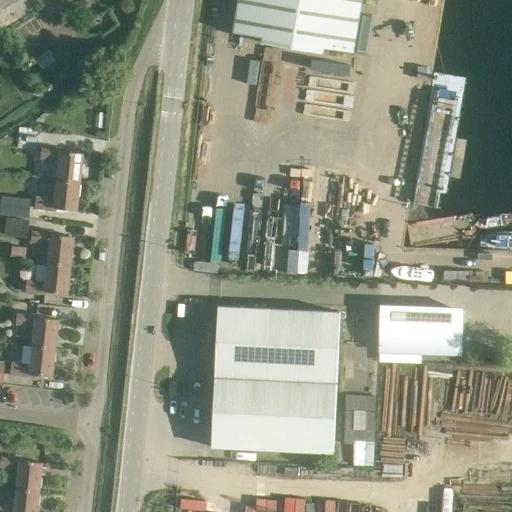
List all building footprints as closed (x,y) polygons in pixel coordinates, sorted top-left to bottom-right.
[(239,0),(234,33),(263,38),(263,43),(324,53),(325,48),(354,53),(362,0),(239,0)] [(49,50),(35,59),(42,70),(56,61),(49,50)] [(42,147),(41,150),(41,158),(59,160),(57,180),(81,183),(84,154),(62,152),(62,149),(42,147)] [(77,211),(81,183),(57,180),(55,200),(36,198),(35,209),(55,211),(56,209),(77,211)] [(1,198),(0,214),(29,217),(31,201),(1,198)] [(7,219),(5,235),(27,238),(29,221),(7,219)] [(50,245),(48,263),(71,266),(75,237),(53,235),(53,233),(34,231),(32,243),(50,245)] [(11,247),(11,257),(25,258),(26,248),(11,247)] [(68,295),(71,266),(48,263),(46,281),(28,279),(26,292),(46,294),(46,292),(68,295)] [(379,305),(378,354),(461,357),(463,308),(379,305)] [(340,312),(219,307),(212,448),(334,453),(340,312)] [(59,320),(39,318),(38,318),(38,316),(17,313),(16,324),(35,326),(33,346),(56,349),(59,320)] [(53,378),(56,349),(33,346),(31,366),(12,364),(11,375),(31,377),(31,375),(53,378)] [(17,471),(15,489),(40,492),(43,463),(22,461),(22,459),(2,457),(0,469),(17,471)] [(38,511),(40,492),(15,489),(13,507),(0,505),(0,511),(38,511)]
